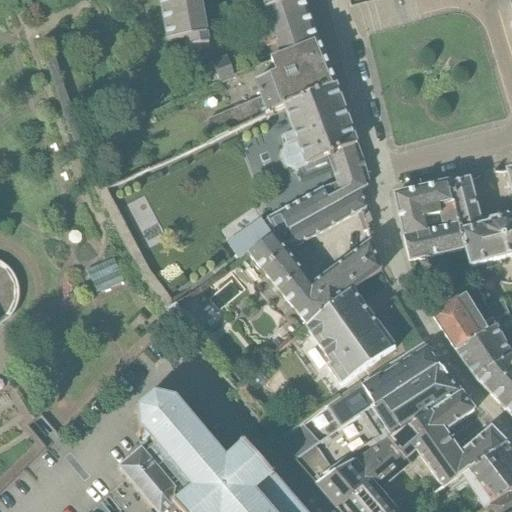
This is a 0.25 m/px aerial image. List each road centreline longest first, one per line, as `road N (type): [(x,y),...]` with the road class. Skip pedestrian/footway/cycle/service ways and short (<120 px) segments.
road 1 (residential): [(327,511),(205,379),(168,367),(20,511)]
road 2 (residential): [(380,176),(415,307),(511,432)]
road 3 (residential): [(334,0),(380,176)]
road 4 (residential): [(380,176),(511,148)]
